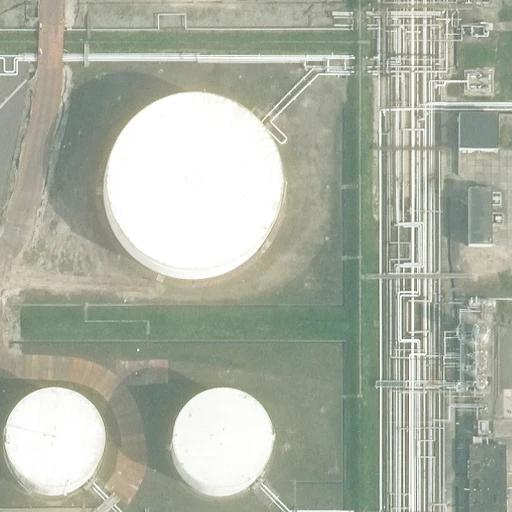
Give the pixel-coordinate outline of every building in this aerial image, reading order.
[(277,213),(272,132),(209,104),(135,108),(105,174),(109,245),(179,276),(250,272),(277,213)] [(457,119),(458,151),(497,151),(497,119),(457,119)] [(469,190),(469,247),(492,247),(492,190),(469,190)] [(173,480),(259,492),(271,407),(185,395),(173,480)] [(96,490),(96,399),(9,399),(9,490),(96,490)] [(487,419),(477,419),(477,438),(488,438),(487,419)] [(506,511),(506,447),(470,447),(469,511),(506,511)]
